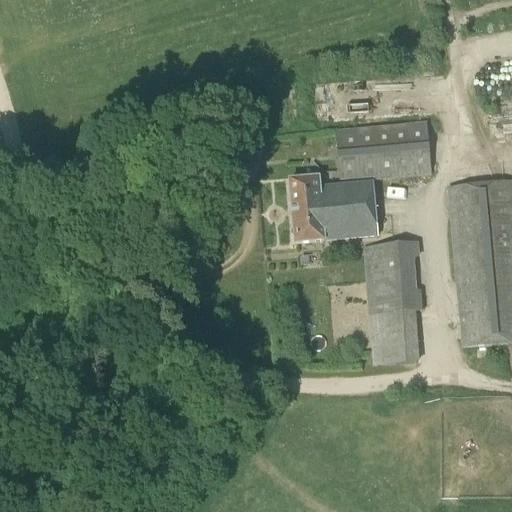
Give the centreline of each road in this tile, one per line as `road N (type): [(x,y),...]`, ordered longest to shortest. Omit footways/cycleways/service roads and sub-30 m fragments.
road 1 (track): [(0,97),(53,266),(104,330),(132,350),(225,378),(318,388),(462,380),(511,387)]
road 2 (unknown): [(439,381),(434,208),(442,118),(467,66),(511,32)]
